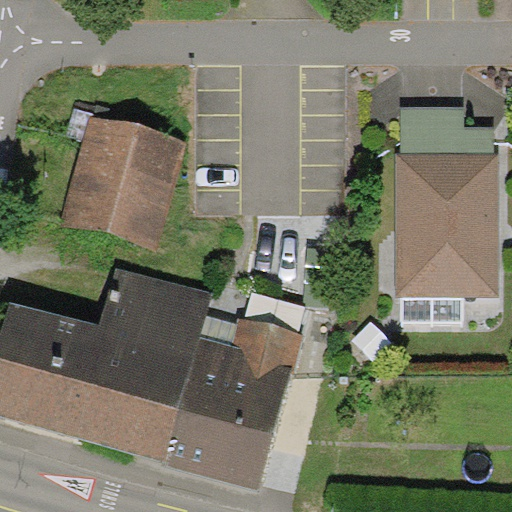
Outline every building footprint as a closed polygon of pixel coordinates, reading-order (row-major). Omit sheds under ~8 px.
[(402,106),(402,153),(495,154),(495,127),(465,126),(466,107),(402,106)] [(186,139),(90,114),(61,222),(157,247),(186,139)] [(501,154),(495,154),(402,153),(398,153),(396,297),(499,298),(500,233),(501,154)] [(0,415),(84,440),(163,462),(200,334),(206,314),(211,294),(115,267),(99,326),(11,301),(0,337),(0,415)] [(253,291),(245,319),(299,334),(306,307),(253,291)] [(416,306),(417,332),(475,330),(474,304),(416,306)] [(239,323),(206,314),(200,334),(234,343),(239,323)] [(200,334),(163,462),(203,473),(259,489),(304,335),(299,334),(245,319),(241,317),(239,323),(234,343),(200,334)]
